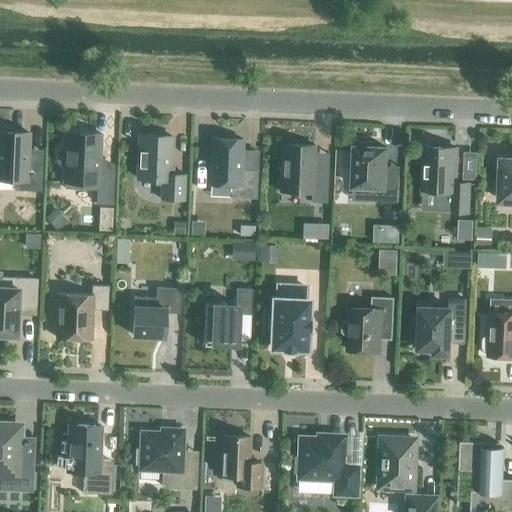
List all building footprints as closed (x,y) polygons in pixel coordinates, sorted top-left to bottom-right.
[(31,153),(28,150),(29,133),(0,131),(0,179),(15,180),(14,189),(40,190),(42,161),(30,160),(31,153)] [(113,172),(99,171),(101,134),(65,132),(64,148),(60,148),(57,150),(56,162),(59,165),(63,165),(62,182),(64,182),(64,188),(97,189),(96,203),(112,204),(113,172)] [(173,168),(170,167),(171,136),(139,135),(138,179),(156,179),(156,184),(160,184),(160,199),(184,200),(185,175),(173,174),(173,168)] [(257,170),(241,169),(242,139),(211,138),(209,184),(231,185),(230,197),(256,199),(257,170)] [(399,176),(385,176),(386,148),(373,147),(373,143),(358,142),(358,146),(354,146),(353,186),(369,187),(369,201),(398,202),(399,176)] [(327,173),(313,172),(314,145),(281,144),(279,191),(311,192),(310,201),(326,202),(327,173)] [(469,184),(455,183),(456,148),(424,147),(423,190),(443,191),(443,211),(452,211),(452,212),(468,212),(469,184)] [(495,155),(494,177),(501,177),(500,200),(511,200),(511,159),(510,160),(510,156),(495,155)] [(55,208),(45,218),(49,222),(60,212),(55,208)] [(459,220),(458,239),(472,239),(473,220),(459,220)] [(174,222),(174,234),(184,234),(184,222),(174,222)] [(383,224),(382,242),(398,243),(399,225),(383,224)] [(240,225),(239,235),(254,236),(254,225),(240,225)] [(316,225),(315,239),(328,239),(328,226),(316,225)] [(25,234),(25,247),(39,248),(39,234),(25,234)] [(477,234),(477,247),(492,248),(492,234),(477,234)] [(116,239),(116,250),(128,250),(129,239),(116,239)] [(260,245),(259,261),(276,261),(277,246),(260,245)] [(380,249),(379,260),(397,261),(397,250),(380,249)] [(464,251),(463,268),(471,268),(472,251),(464,251)] [(20,306),(35,307),(36,279),(0,277),(0,335),(16,336),(17,309),(20,306)] [(91,309),(107,310),(108,286),(91,285),(91,295),(58,294),(56,338),(90,339),(91,309)] [(277,299),(273,299),(273,301),(273,313),(265,313),(264,333),(272,333),(271,347),(305,348),(305,347),(308,301),(304,300),(305,286),(278,285),(277,299)] [(165,312),(178,313),(179,289),(156,288),(156,297),(134,296),(132,335),(164,336),(165,312)] [(236,314),(250,315),(251,288),(236,288),(235,305),(226,305),(226,303),(205,302),(203,344),(224,345),(224,342),(235,342),(236,314)] [(381,321),(393,322),(394,298),(372,297),(371,309),(349,308),(349,321),(344,321),(341,324),(341,332),(344,335),(348,335),(347,350),(379,352),(381,321)] [(450,338),(464,338),(466,300),(450,299),(450,308),(420,307),(419,320),(413,319),(412,336),(418,336),(418,349),(434,350),(434,354),(449,355),(450,338)] [(511,313),(489,312),(488,337),(485,337),(483,339),(482,348),(485,351),(488,351),(487,356),(511,357),(511,313)] [(33,453),(18,452),(19,425),(14,425),(12,422),(8,422),(5,425),(0,424),(0,489),(31,490),(33,453)] [(112,462),(99,461),(101,426),(68,424),(66,471),(83,472),(82,493),(111,494),(112,462)] [(196,460),(182,459),(183,429),(161,428),(161,432),(141,431),(140,449),(136,449),(135,464),(139,464),(139,469),(163,470),(162,486),(194,488),(196,460)] [(261,463),(248,462),(249,437),(222,435),(220,475),(236,476),(236,486),(260,487),(261,463)] [(356,466),(343,466),(344,436),(327,435),(327,439),(300,437),(299,457),(294,457),(293,473),(298,473),(298,478),(335,479),(335,494),(355,494),(356,466)] [(378,487),(412,489),(414,439),(380,438),(378,487)] [(511,479),(502,479),(504,448),(487,447),(487,442),(460,441),(459,470),(481,471),(480,491),(471,490),(470,510),(511,511),(511,479)] [(408,497),(407,511),(435,511),(436,498),(408,497)]
